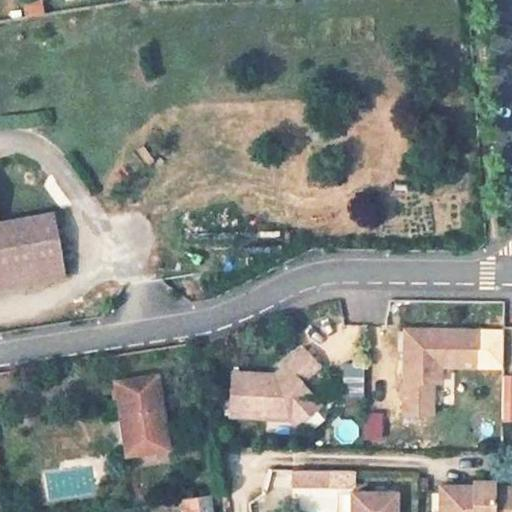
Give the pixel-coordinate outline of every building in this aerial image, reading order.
[(37,0),(24,0),(19,1),(22,18),(40,14),(37,0)] [(50,213),(0,221),(0,274),(59,264),(50,213)] [(479,332),(406,332),(406,415),(434,415),(434,382),(434,367),(441,367),(479,367),(479,332)] [(264,376),(230,373),(227,416),(289,420),(294,427),(317,407),(297,384),(316,368),(302,351),(272,377),(272,381),(264,381),(264,376)] [(154,376),(113,382),(123,443),(136,441),(138,453),(164,449),(154,376)] [(511,377),(503,377),(502,402),(511,402),(511,377)] [(379,437),(378,414),(359,415),(360,438),(379,437)] [(434,415),(406,415),(406,431),(433,431),(434,415)] [(136,441),(123,443),(124,455),(138,453),(136,441)] [(326,470),(291,469),(291,485),(326,485),(326,470)] [(474,488),(440,487),(439,511),(511,511),(511,488),(494,488),(494,483),(474,483),(474,488)] [(395,511),(396,493),(352,492),(351,511),(395,511)] [(209,511),(207,494),(176,499),(178,511),(209,511)]
